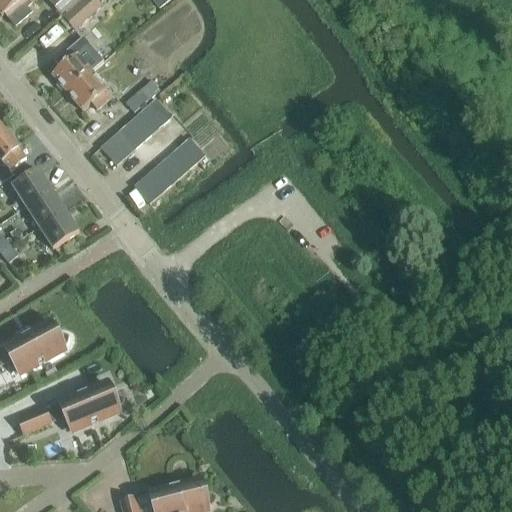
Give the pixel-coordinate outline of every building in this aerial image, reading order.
[(0,0),(0,16),(2,19),(5,17),(16,30),(31,18),(25,11),(38,0),(0,0)] [(52,0),(48,3),(55,10),(54,11),(61,18),(64,15),(66,17),(86,0),(52,0)] [(94,0),(86,0),(66,17),(67,17),(63,20),(74,33),(90,20),(102,9),(94,0)] [(161,0),(151,0),(150,0),(159,12),(166,7),(161,0)] [(60,71),(52,78),(67,96),(91,75),(103,65),(83,40),(69,52),(55,64),(60,71)] [(91,75),(67,96),(82,114),(90,107),(96,113),(111,101),(105,94),(106,93),(91,75)] [(134,116),(145,107),(160,94),(151,84),(125,106),(134,116)] [(146,112),(161,130),(171,121),(155,103),(146,112)] [(136,120),(152,138),(161,130),(146,112),(136,120)] [(127,128),(143,146),(152,138),(136,120),(127,128)] [(118,136),(134,154),(143,146),(127,128),(118,136)] [(0,162),(10,174),(9,175),(10,176),(26,163),(17,152),(0,131),(0,162)] [(109,144),(125,162),(134,154),(118,136),(109,144)] [(179,151),(194,169),(204,160),(188,142),(179,151)] [(100,152),(116,170),(125,162),(109,144),(100,152)] [(170,159),(185,177),(194,169),(179,151),(170,159)] [(160,167),(176,185),(185,177),(170,159),(160,167)] [(151,175),(167,193),(176,185),(160,167),(151,175)] [(142,183),(158,201),(167,193),(151,175),(142,183)] [(27,212),(51,197),(37,176),(14,192),(27,212)] [(158,201),(142,183),(133,191),(149,209),(158,201)] [(51,197),(27,212),(40,232),(64,217),(51,197)] [(64,217),(40,232),(54,253),(77,237),(64,217)] [(0,256),(9,249),(1,239),(0,239),(0,256)] [(9,249),(0,256),(0,257),(8,267),(18,258),(9,249)] [(5,350),(19,377),(63,353),(62,352),(65,350),(67,347),(68,344),(69,340),(66,339),(62,338),(59,338),(56,339),(49,326),(5,350)] [(60,406),(72,434),(118,415),(117,413),(120,411),(122,409),(124,406),(124,403),(121,401),(118,399),(115,399),(112,400),(106,387),(60,406)] [(17,424),(23,439),(51,427),(45,412),(17,424)] [(151,496),(154,511),(206,511),(209,510),(212,508),(214,505),(215,502),(213,500),(210,498),(206,498),(203,498),(199,484),(151,496)] [(138,511),(135,500),(120,504),(121,511),(138,511)]
